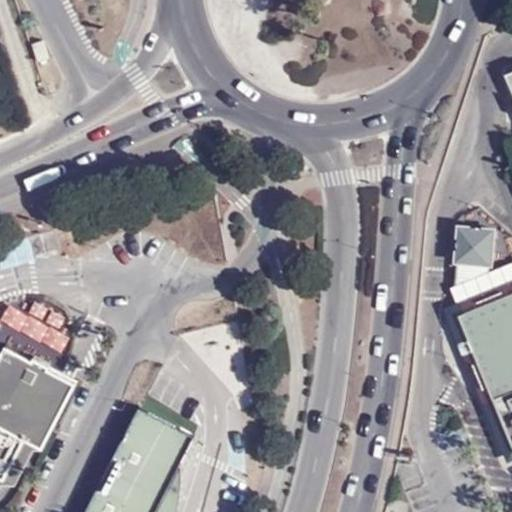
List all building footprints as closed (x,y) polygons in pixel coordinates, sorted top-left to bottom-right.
[(511,68),(502,72),(511,95),(511,68)] [(497,229),(459,225),(455,264),(494,267),(497,229)] [(511,289),(504,285),(456,305),(450,308),(453,316),(453,319),(458,332),(466,333),(475,357),(470,364),(483,396),(493,398),(511,445),(511,289)] [(24,353),(7,344),(0,357),(0,476),(5,479),(27,438),(44,447),(50,435),(78,380),(24,353)] [(27,347),(24,353),(78,380),(50,435),(56,438),(88,378),(71,369),(27,347)] [(181,466),(180,465),(196,434),(141,406),(86,511),(178,511),(180,501),(182,491),(183,482),(183,474),(183,469),(182,467),(181,466)] [(42,450),(44,447),(27,438),(5,479),(11,482),(16,485),(34,450),(42,450)]
